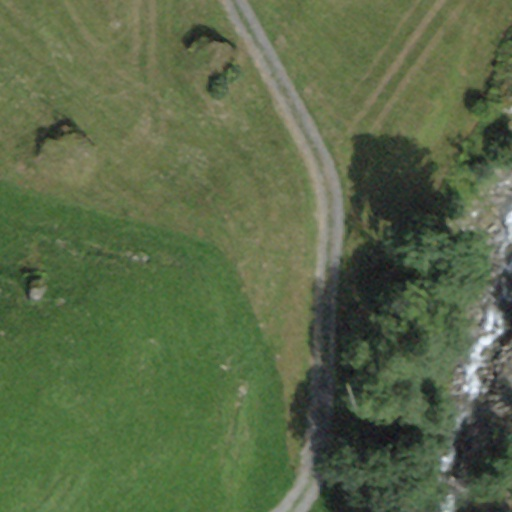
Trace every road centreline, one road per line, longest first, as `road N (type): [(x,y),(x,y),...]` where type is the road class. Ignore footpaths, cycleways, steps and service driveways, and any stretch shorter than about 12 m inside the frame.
road 1 (track): [(232,0),(307,133),(322,176),(328,235),(313,429),(307,461),(280,511)]
road 2 (track): [(275,511),(246,323),(217,251),(0,182)]
